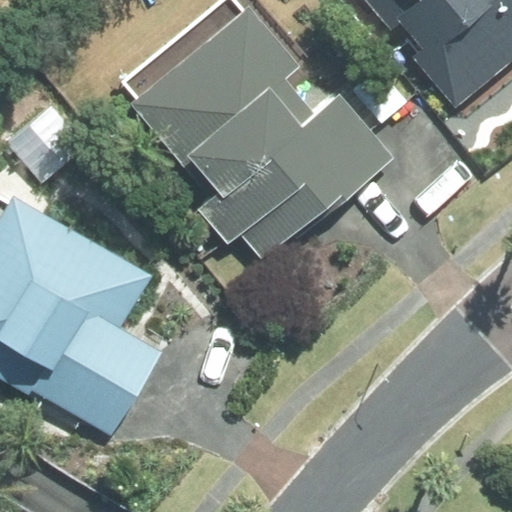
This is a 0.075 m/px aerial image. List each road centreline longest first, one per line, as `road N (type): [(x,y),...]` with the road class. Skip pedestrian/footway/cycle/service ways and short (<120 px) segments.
road 1 (residential): [(409,404),(511,285)]
road 2 (residential): [(409,404),(316,511)]
